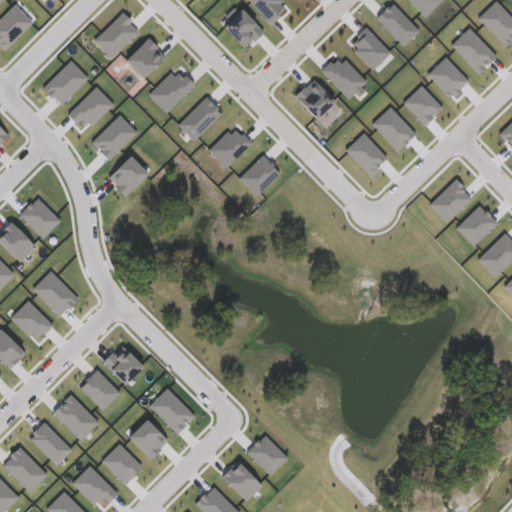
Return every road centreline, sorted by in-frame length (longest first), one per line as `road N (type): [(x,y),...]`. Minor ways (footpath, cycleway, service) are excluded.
road 1 (residential): [(137,511),(233,412),(112,295)]
road 2 (residential): [(301,147),(370,215),(511,80)]
road 3 (residential): [(0,88),(49,137),(84,202),(112,295)]
road 4 (residential): [(160,0),(301,147)]
road 5 (residential): [(112,295),(0,410)]
road 6 (residential): [(342,0),(248,92)]
road 7 (residential): [(0,86),(86,0)]
